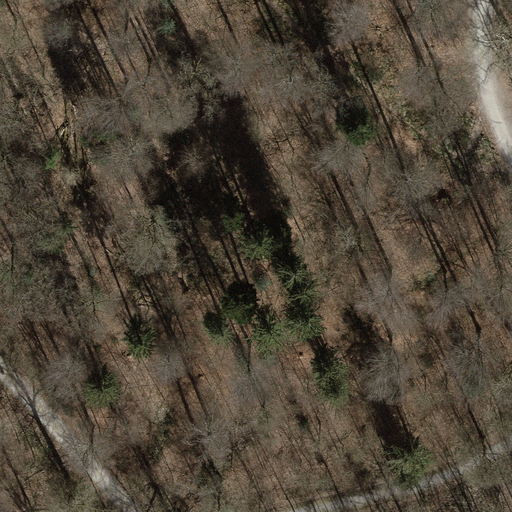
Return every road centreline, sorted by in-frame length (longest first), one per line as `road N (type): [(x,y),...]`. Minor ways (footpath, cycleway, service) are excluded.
road 1 (track): [(317,511),(455,473),(511,440)]
road 2 (track): [(128,511),(0,373)]
road 3 (track): [(482,0),(484,90),(511,156)]
